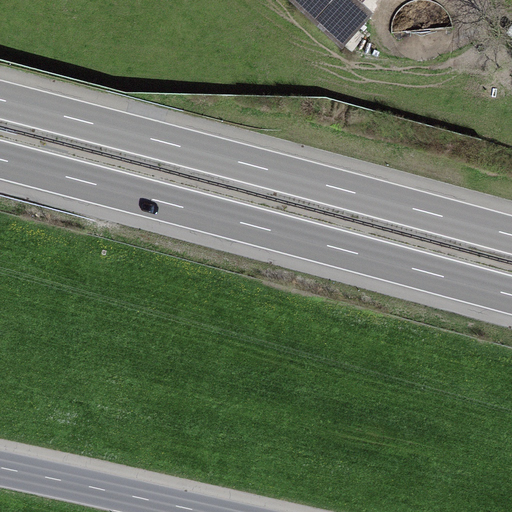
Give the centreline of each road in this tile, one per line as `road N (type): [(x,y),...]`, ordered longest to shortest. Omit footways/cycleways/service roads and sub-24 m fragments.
road 1 (motorway): [(0,161),(511,296)]
road 2 (motorway): [(511,234),(0,99)]
road 3 (secondary): [(0,467),(201,511)]
